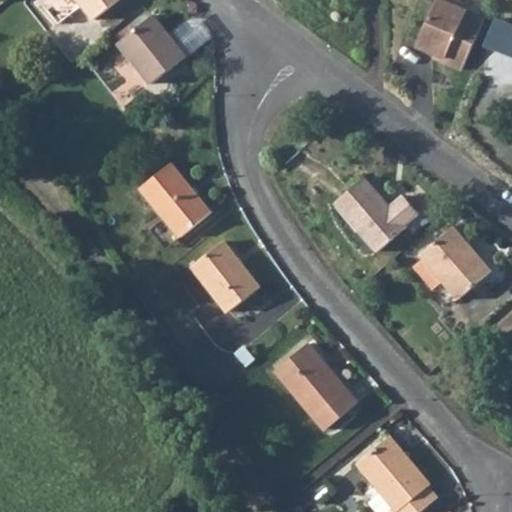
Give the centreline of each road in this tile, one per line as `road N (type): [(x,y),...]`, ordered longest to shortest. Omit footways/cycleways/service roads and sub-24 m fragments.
road 1 (residential): [(291,46),(248,117),(244,153),(279,232),(334,308),(463,445),(498,511)]
road 2 (track): [(0,146),(130,299),(269,511)]
road 3 (residential): [(291,46),(511,210)]
